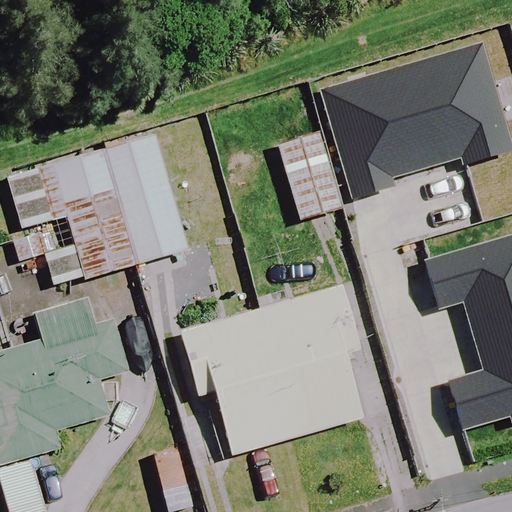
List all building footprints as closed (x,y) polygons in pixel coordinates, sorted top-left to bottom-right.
[(511,49),(505,24),(437,42),(469,161),(511,149),(511,49)] [(186,255),(152,139),(4,183),(19,234),(32,230),(41,260),(51,295),(186,255)] [(338,214),(317,140),(274,152),(295,226),(338,214)] [(511,375),(511,218),(465,166),(405,226),(459,286),(486,382),(511,375)] [(353,351),(336,293),(176,340),(198,414),(178,420),(194,472),(358,424),(338,355),(353,351)] [(88,326),(83,305),(28,318),(35,349),(0,357),(0,503),(2,511),(40,511),(28,460),(60,453),(56,434),(104,422),(95,383),(127,375),(114,320),(88,326)] [(175,455),(150,462),(162,511),(186,511),(189,511),(175,455)]
